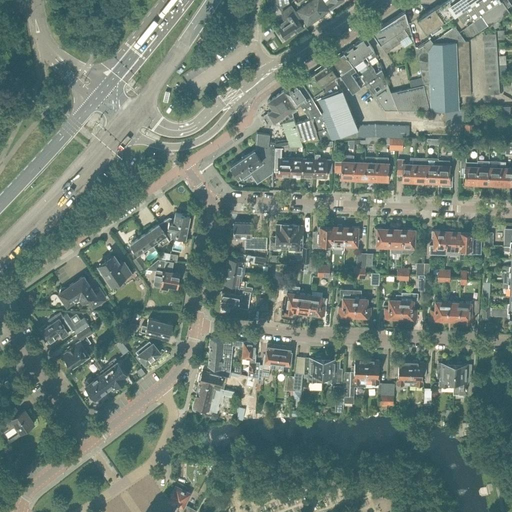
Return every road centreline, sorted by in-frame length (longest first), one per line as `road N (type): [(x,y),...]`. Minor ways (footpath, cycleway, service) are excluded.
road 1 (residential): [(511,344),(194,325)]
road 2 (residential): [(511,211),(212,202)]
road 3 (residential): [(0,292),(180,168)]
road 4 (primary): [(0,256),(123,125)]
road 5 (residential): [(80,511),(154,461),(172,420),(162,387)]
road 6 (residential): [(88,443),(0,313)]
road 7 (primary): [(93,101),(0,204)]
road 8 (residential): [(194,325),(212,202)]
road 9 (secondary): [(273,69),(376,0)]
